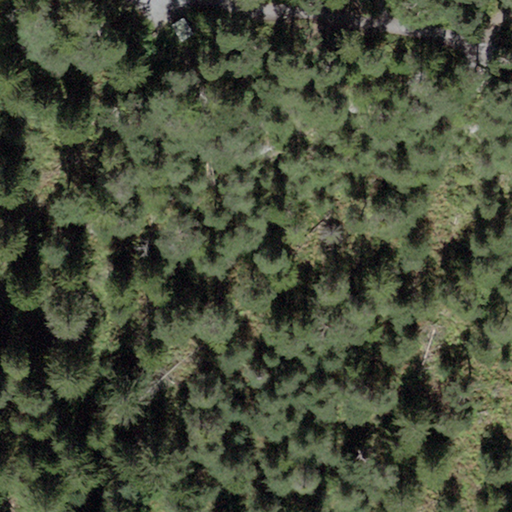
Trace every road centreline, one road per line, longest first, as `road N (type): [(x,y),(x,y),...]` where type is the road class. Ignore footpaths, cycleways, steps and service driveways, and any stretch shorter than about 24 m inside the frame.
road 1 (track): [(214,0),(384,23)]
road 2 (track): [(384,23),(511,60)]
